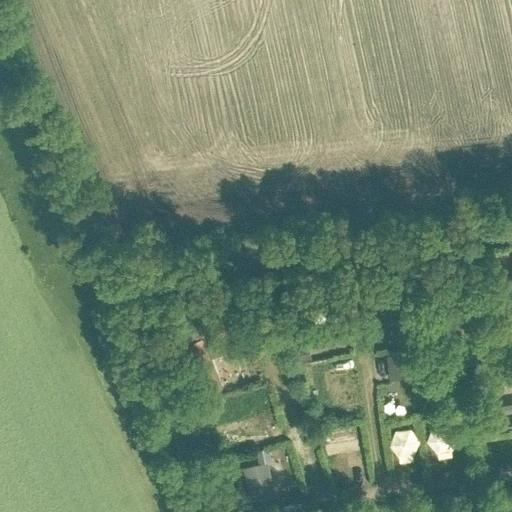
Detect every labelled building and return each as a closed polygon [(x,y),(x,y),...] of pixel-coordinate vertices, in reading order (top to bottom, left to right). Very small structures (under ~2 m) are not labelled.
[(511,272),(493,286),(511,324),(511,272)] [(383,346),(384,358),(398,357),(397,345),(383,346)] [(389,386),(405,385),(404,361),(388,362),(389,386)] [(336,428),(361,421),(350,380),(325,387),(336,428)] [(511,394),(498,397),(500,411),(511,409),(511,394)] [(511,414),(501,416),(503,431),(511,429),(511,414)] [(266,424),(239,424),(239,447),(266,447),(266,424)] [(400,425),(401,442),(414,441),(413,424),(400,425)] [(326,463),(361,457),(358,443),(323,449),(326,463)]
